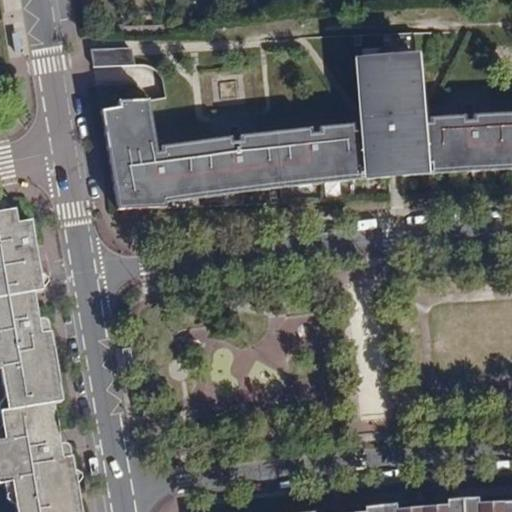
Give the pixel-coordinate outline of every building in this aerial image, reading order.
[(125,46),(88,48),(91,66),(131,65),(129,56),(127,57),(125,46)] [(369,152),(371,179),(387,177),(385,166),(398,165),(399,175),(415,173),(413,149),(417,145),(429,144),(427,123),(419,123),(413,55),(353,60),(359,128),(352,130),(354,150),(366,149),(369,152)] [(306,183),(371,179),(369,152),(366,149),(354,150),(352,130),(351,123),(316,126),(317,133),(309,133),(308,127),(237,135),(238,141),(230,142),(230,136),(159,146),(160,151),(156,152),(150,117),(147,99),(115,101),(117,107),(98,110),(115,209),(163,208),(163,202),(306,183)] [(511,111),(497,112),(490,113),(491,120),(472,120),(471,119),(464,121),(444,122),(444,116),(427,117),(427,123),(429,144),(417,145),(413,149),(415,173),(490,167),(511,165),(511,111)] [(444,122),(464,121),(464,114),(444,116),(444,122)] [(17,237),(16,225),(14,212),(0,214),(4,240),(17,237)] [(0,301),(32,295),(41,294),(36,266),(27,267),(25,253),(34,251),(29,222),(16,225),(17,237),(4,240),(0,214),(0,301)] [(36,266),(34,251),(25,253),(27,267),(36,266)] [(0,316),(28,311),(35,310),(32,295),(0,301),(0,316)] [(37,322),(35,310),(28,311),(30,324),(37,322)] [(0,444),(0,459),(18,456),(20,467),(0,471),(0,486),(10,485),(14,511),(78,511),(69,455),(58,447),(52,448),(49,435),(56,434),(51,405),(60,403),(47,327),(37,322),(30,324),(28,311),(0,316),(0,373),(1,373),(8,413),(0,415),(0,423),(4,444),(0,444)] [(52,448),(58,447),(56,434),(49,435),(52,448)] [(18,456),(0,459),(0,471),(20,467),(18,456)] [(511,511),(511,500),(421,505),(346,511),(511,511)]
